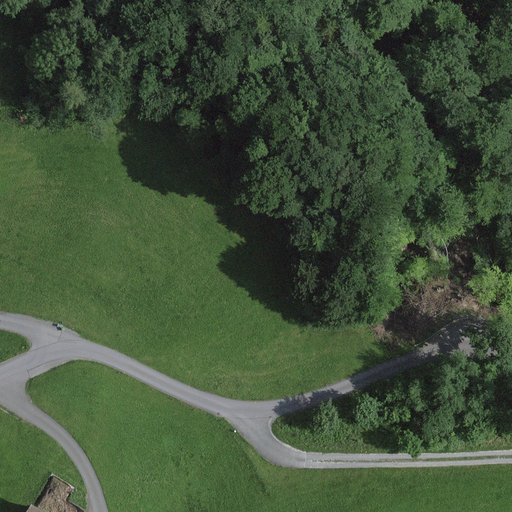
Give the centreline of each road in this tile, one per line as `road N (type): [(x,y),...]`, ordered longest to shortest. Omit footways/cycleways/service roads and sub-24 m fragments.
road 1 (unclassified): [(511,351),(421,357),(303,403),(247,411),(186,395),(83,350),(62,350),(0,375)]
road 2 (track): [(511,457),(317,461),(280,453),(247,411)]
road 3 (track): [(101,511),(81,460),(0,384)]
